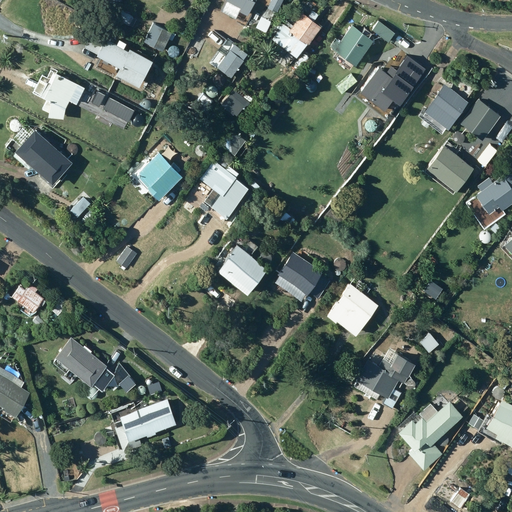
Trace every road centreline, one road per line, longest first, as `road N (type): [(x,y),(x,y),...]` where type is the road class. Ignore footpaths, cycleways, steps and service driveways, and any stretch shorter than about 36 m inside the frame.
road 1 (residential): [(263,477),(263,445),(241,408),(0,218)]
road 2 (secondary): [(263,477),(183,483),(76,511)]
